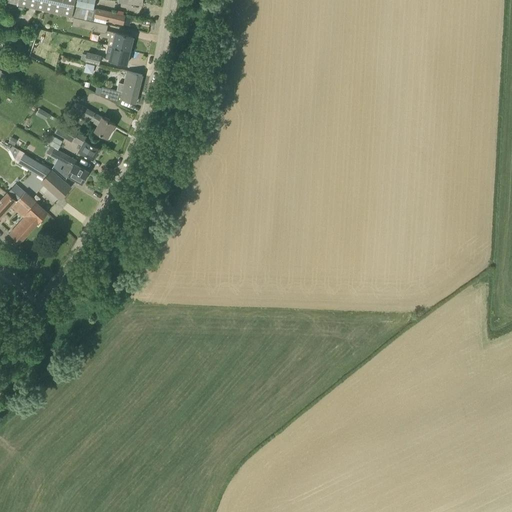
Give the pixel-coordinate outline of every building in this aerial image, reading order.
[(72,17),(75,4),(75,0),(7,0),(8,1),(72,17)] [(75,4),(72,17),(74,17),(94,21),(95,18),(94,18),(96,9),(96,8),(94,8),(75,4)] [(125,16),(96,9),(94,18),(95,18),(106,20),(106,19),(123,24),(125,16)] [(133,37),(107,30),(108,25),(96,22),(85,20),(74,17),(72,25),(100,31),(99,35),(109,38),(108,44),(130,49),(133,37)] [(130,49),(108,44),(104,57),(126,64),(130,49)] [(87,51),(85,60),(99,64),(102,55),(87,51)] [(87,62),(85,70),(93,72),(95,64),(87,62)] [(135,103),(142,74),(138,73),(127,70),(121,91),(102,86),(101,88),(99,95),(117,104),(118,98),(135,103)] [(110,137),(112,132),(111,131),(116,124),(76,101),(71,110),(74,112),(73,112),(86,119),(97,125),(94,131),(108,138),(109,136),(110,137)] [(46,120),(50,114),(40,108),(36,115),(46,120)] [(61,122),(55,133),(73,142),(74,140),(79,132),(61,122)] [(84,135),(79,132),(74,140),(82,144),(78,149),(93,158),(99,147),(91,143),(93,140),(84,135)] [(15,145),(18,140),(12,137),(9,143),(15,145)] [(47,143),(54,147),(58,149),(60,145),(49,139),(47,143)] [(82,183),(89,171),(75,163),(77,160),(54,147),(50,155),(66,164),(62,171),(82,183)] [(52,170),(24,153),(18,162),(45,178),(42,182),(60,198),(71,186),(52,170)] [(25,192),(19,187),(12,196),(29,211),(35,201),(25,192)] [(29,211),(12,196),(7,191),(0,199),(0,218),(11,206),(23,217),(10,232),(20,241),(47,211),(35,201),(29,211)]
